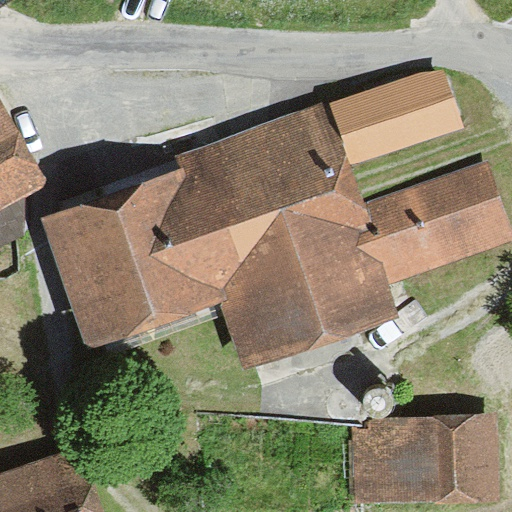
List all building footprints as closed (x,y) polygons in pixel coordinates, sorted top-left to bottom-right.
[(441,75),(353,105),(368,148),(456,118),(441,75)] [(368,148),(353,105),(310,120),(316,137),(65,223),(104,336),(229,293),(250,352),(381,306),(370,274),(501,229),(476,155),(349,198),(335,159),(368,148)] [(0,220),(32,203),(0,141),(0,220)] [(432,418),(360,420),(362,497),(433,495),(433,483),(481,482),(480,432),(432,433),(432,418)] [(0,486),(0,511),(95,511),(79,462),(0,486)]
